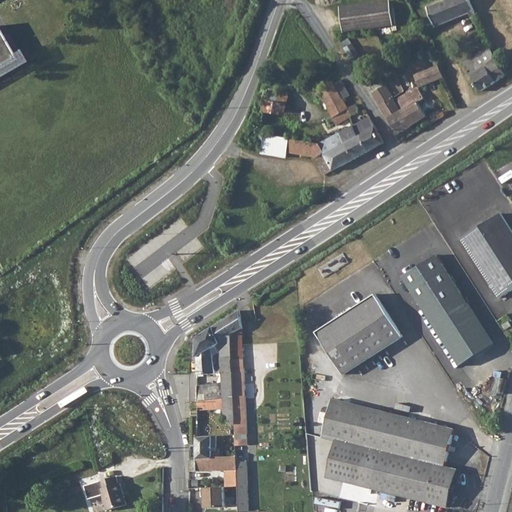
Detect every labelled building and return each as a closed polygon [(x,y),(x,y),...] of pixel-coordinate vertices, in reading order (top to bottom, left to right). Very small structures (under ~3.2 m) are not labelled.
[(474,15),(465,0),(445,0),(425,11),(436,28),(464,12),(467,18),(474,15)] [(383,1),(360,3),(362,25),(366,28),(385,26),(383,1)] [(360,3),(337,5),(339,32),(366,28),(362,25),(360,3)] [(0,62),(9,58),(0,42),(0,62)] [(510,76),(493,48),(469,60),(485,88),(510,76)] [(442,66),(417,73),(421,86),(446,79),(442,66)] [(320,95),(328,108),(344,99),(343,98),(333,80),(312,93),(315,97),(320,95)] [(266,122),(288,125),(290,101),(282,100),(283,91),(269,89),(266,122)] [(388,89),(374,98),(397,133),(411,125),(397,102),(393,98),(388,89)] [(407,96),(397,102),(411,125),(427,115),(420,104),(427,99),(421,90),(409,98),(407,96)] [(349,108),(348,108),(353,116),(359,113),(359,108),(357,104),(349,108)] [(348,108),(332,117),(336,123),(337,125),(351,117),(353,116),(348,108)] [(354,125),(360,135),(361,135),(369,151),(385,142),(370,116),(354,125)] [(354,125),(340,132),(354,159),(369,151),(361,135),(360,135),(354,125)] [(290,139),(288,153),(315,158),(324,153),(328,161),(319,167),(324,175),(338,168),(354,159),(340,132),(319,144),(290,139)] [(511,232),(499,213),(460,238),(498,297),(511,287),(511,232)] [(435,254),(402,276),(460,366),(494,344),(435,254)] [(374,294),(315,332),(342,374),(402,335),(374,294)] [(239,310),(197,337),(197,357),(212,348),(215,346),(219,344),(222,351),(220,352),(221,357),(233,357),(232,334),(242,329),(239,310)] [(242,329),(232,334),(233,357),(233,359),(233,360),(244,360),(242,329)] [(212,348),(197,357),(198,374),(216,374),(213,358),(212,348)] [(233,357),(221,357),(222,373),(234,372),(233,360),(233,359),(233,357)] [(244,360),(233,360),(234,372),(235,396),(236,421),(236,435),(248,435),(244,360)] [(219,383),(198,385),(198,401),(235,396),(234,372),(222,373),(223,386),(223,390),(220,391),(219,386),(219,383)] [(235,396),(198,401),(198,409),(210,409),(212,410),(223,409),(224,421),(236,421),(235,396)] [(332,401),(327,421),(448,451),(454,430),(332,401)] [(448,451),(327,421),(323,438),(334,441),(325,478),(448,508),(457,471),(444,468),(448,451)] [(201,435),(197,435),(197,459),(213,459),(213,457),(221,457),(221,451),(213,452),(213,448),(217,448),(217,437),(213,437),(213,436),(201,436),(201,435)] [(197,459),(197,472),(227,471),(228,476),(226,476),(226,487),(238,486),(237,462),(237,457),(221,457),(213,457),(213,459),(197,459)] [(248,461),(237,462),(238,486),(239,491),(239,511),(250,511),(248,461)] [(117,476),(100,481),(102,489),(101,489),(107,511),(127,505),(121,483),(119,483),(117,476)] [(225,487),(201,487),(202,496),(205,496),(205,507),(225,507),(225,487)]
